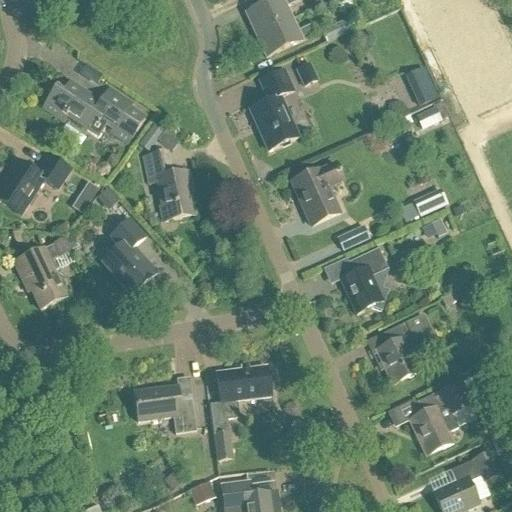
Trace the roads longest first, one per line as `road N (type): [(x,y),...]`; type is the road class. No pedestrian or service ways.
road 1 (residential): [(302,310),(204,96),(210,38),(196,0)]
road 2 (residential): [(302,310),(57,354),(29,353),(0,325)]
